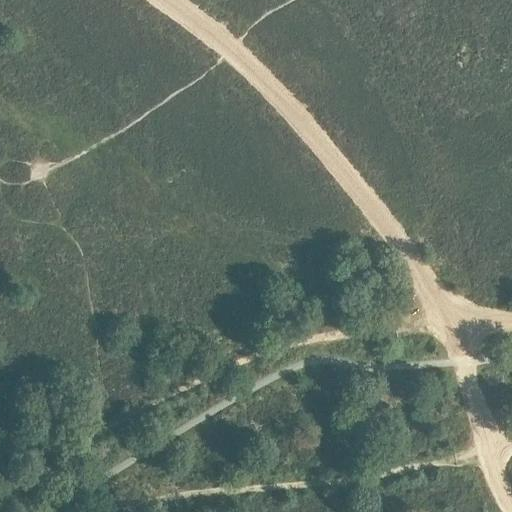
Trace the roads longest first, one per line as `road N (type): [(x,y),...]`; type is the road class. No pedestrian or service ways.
road 1 (track): [(511,505),(486,450),(447,319),(403,249),(246,59),(161,0)]
road 2 (track): [(0,502),(114,424),(291,340),(511,317)]
road 3 (track): [(511,443),(332,481),(158,497),(123,511)]
